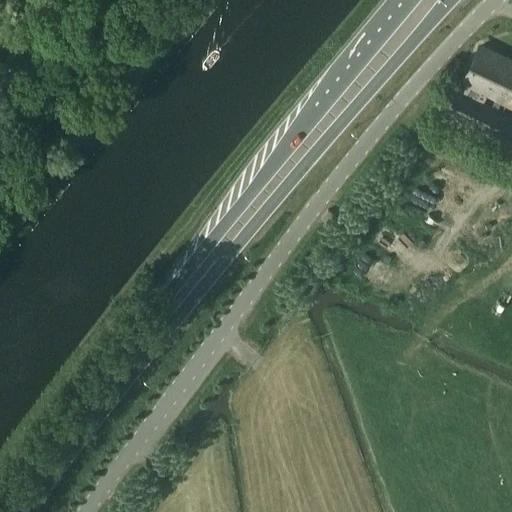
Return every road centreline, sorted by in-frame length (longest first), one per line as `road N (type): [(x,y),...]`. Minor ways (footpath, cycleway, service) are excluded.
road 1 (unclassified): [(80,511),(419,74),(498,0)]
road 2 (primary): [(142,342),(168,329),(448,0)]
road 3 (primary): [(403,0),(155,309),(142,342)]
road 4 (primary): [(21,511),(142,342)]
